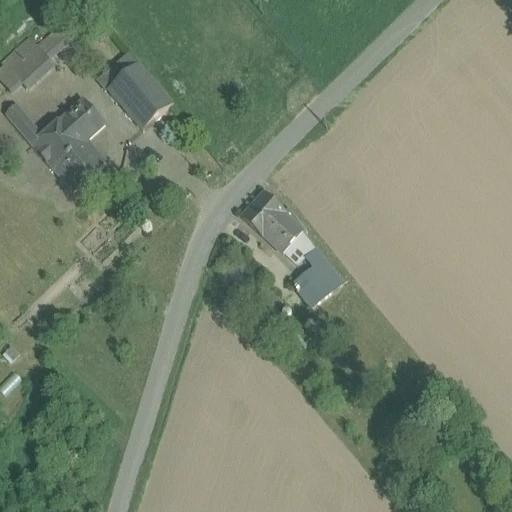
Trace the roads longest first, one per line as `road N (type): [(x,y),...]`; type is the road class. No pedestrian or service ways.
road 1 (unclassified): [(260,174),(209,239),(121,511)]
road 2 (unclassified): [(260,174),(434,0)]
